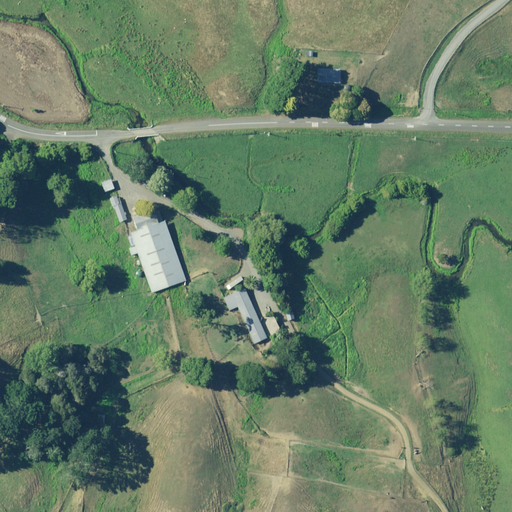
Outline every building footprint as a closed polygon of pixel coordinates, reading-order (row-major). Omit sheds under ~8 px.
[(341,69),(318,68),(317,82),(340,83),(341,69)] [(114,188),(111,179),(102,182),(105,191),(114,188)] [(127,219),(118,196),(110,199),(114,208),(115,208),(120,222),(127,219)] [(159,223),(154,210),(133,217),(138,230),(131,233),(132,236),(128,237),(132,247),(129,248),(132,255),(138,253),(152,292),(186,280),(165,221),(159,223)] [(267,338),(245,288),(224,297),(230,310),(238,306),(255,343),(267,338)] [(295,319),(293,312),(286,313),(288,321),(295,319)] [(106,415),(98,414),(97,428),(104,428),(106,415)]
